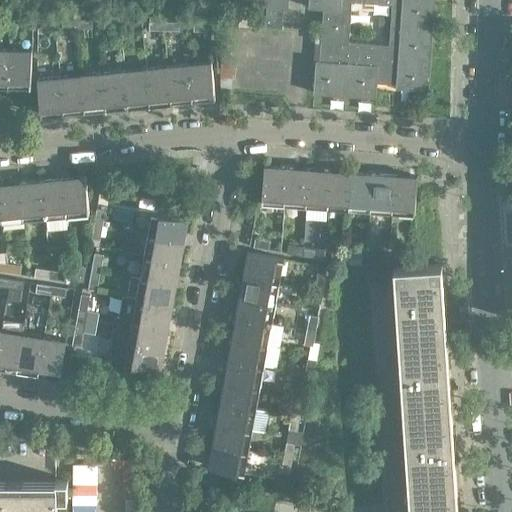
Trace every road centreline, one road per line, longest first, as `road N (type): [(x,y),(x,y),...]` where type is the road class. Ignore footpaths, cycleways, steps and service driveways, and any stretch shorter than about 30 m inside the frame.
road 1 (residential): [(169,413),(235,128)]
road 2 (residential): [(480,145),(235,128)]
road 3 (residential): [(235,128),(0,152)]
road 4 (tertiary): [(488,367),(480,145)]
road 5 (residential): [(169,413),(0,388)]
road 6 (tertiary): [(480,145),(481,0)]
road 7 (tertiary): [(502,511),(488,367)]
